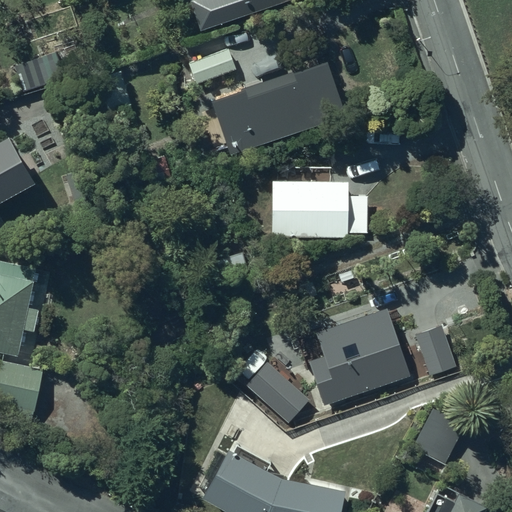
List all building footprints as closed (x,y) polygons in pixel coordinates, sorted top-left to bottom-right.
[(287,0),(190,0),(200,30),(287,0)] [(71,6),(21,23),(28,43),(78,26),(71,6)] [(228,49),(188,64),(195,85),(236,70),(228,49)] [(58,51),(16,65),(25,90),(67,76),(58,51)] [(327,61),(212,101),(231,156),(348,116),(327,61)] [(130,104),(119,70),(88,80),(99,113),(130,104)] [(0,154),(0,229),(57,202),(26,141),(0,154)] [(348,181),(330,181),(330,167),(308,166),(308,180),(271,180),(271,236),(348,236),(348,233),(366,233),(367,195),(348,195),(348,181)] [(0,285),(0,356),(47,366),(62,298),(0,285)] [(309,362),(324,406),(411,377),(387,309),(316,332),(325,357),(309,362)] [(442,325),(415,334),(430,374),(457,365),(442,325)] [(267,362),(246,386),(288,424),(309,400),(267,362)] [(63,444),(76,382),(34,373),(21,435),(63,444)] [(465,424),(432,407),(412,448),(445,464),(465,424)] [(226,506),(238,511),(348,511),(246,464),(226,506)] [(446,511),(487,511),(454,496),(446,511)]
